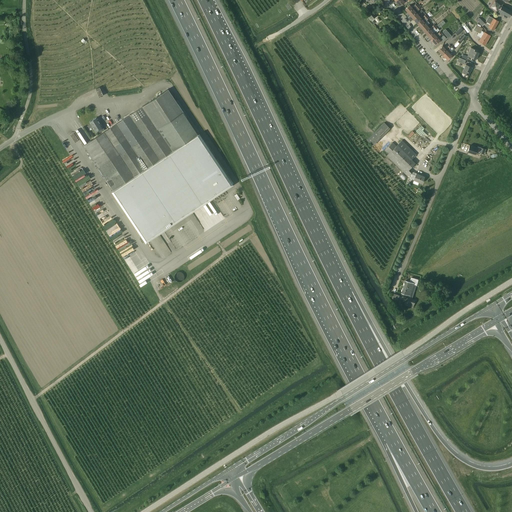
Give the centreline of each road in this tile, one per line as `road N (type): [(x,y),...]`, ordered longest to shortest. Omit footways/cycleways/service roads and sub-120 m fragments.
road 1 (motorway): [(175,0),(391,439)]
road 2 (unclassified): [(145,511),(511,281)]
road 3 (motorway): [(345,295),(205,0)]
road 4 (primary): [(492,307),(230,470)]
road 5 (primary): [(239,477),(495,321)]
road 6 (unknown): [(50,121),(156,258),(175,256),(244,212)]
road 7 (motorway): [(511,464),(471,465),(446,447),(345,295)]
road 8 (unknown): [(232,250),(30,399)]
road 9 (motorway): [(459,511),(345,295)]
road 10 (unclassified): [(90,511),(0,339)]
road 11 (unclassified): [(400,270),(472,100)]
road 12 (tertiary): [(385,0),(472,100)]
